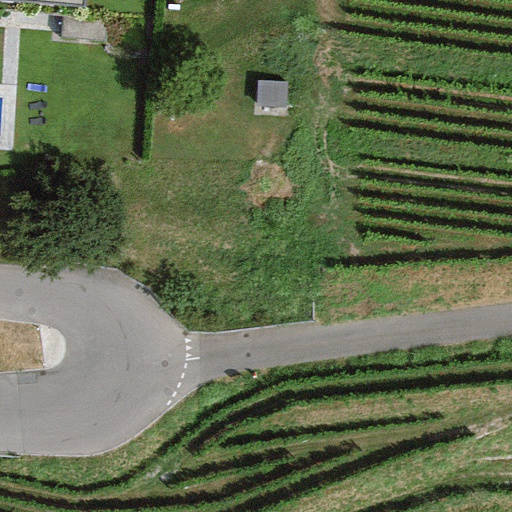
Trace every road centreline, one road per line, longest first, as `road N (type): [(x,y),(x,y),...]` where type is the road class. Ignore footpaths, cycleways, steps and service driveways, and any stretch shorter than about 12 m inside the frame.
road 1 (unclassified): [(511,331),(143,381)]
road 2 (residential): [(0,290),(112,328),(143,381)]
road 3 (residential): [(143,381),(117,405),(79,418),(0,424)]
